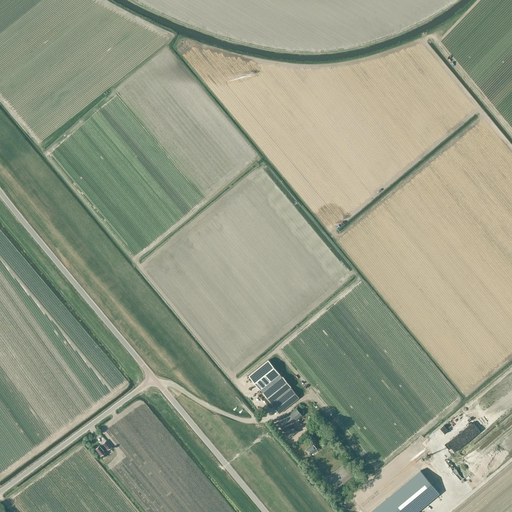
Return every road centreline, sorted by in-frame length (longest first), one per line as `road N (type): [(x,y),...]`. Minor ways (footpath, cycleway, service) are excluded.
road 1 (tertiary): [(154,379),(0,191)]
road 2 (unclassified): [(0,492),(154,379)]
road 3 (tertiary): [(266,511),(154,379)]
